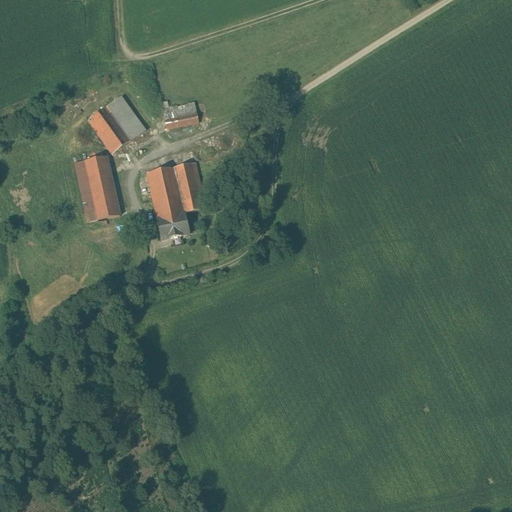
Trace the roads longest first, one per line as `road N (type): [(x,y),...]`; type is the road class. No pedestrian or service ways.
road 1 (unclassified): [(447,0),(288,107),(274,136),(265,220),(242,258),(117,300),(0,414)]
road 2 (track): [(322,0),(140,56),(121,45),(118,0)]
